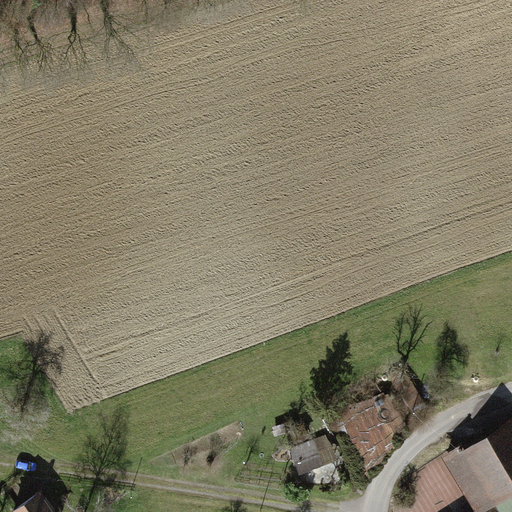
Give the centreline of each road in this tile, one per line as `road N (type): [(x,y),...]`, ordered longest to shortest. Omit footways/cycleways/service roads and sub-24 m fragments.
road 1 (track): [(357,511),(0,463)]
road 2 (track): [(511,395),(444,422),(398,456),(369,511)]
